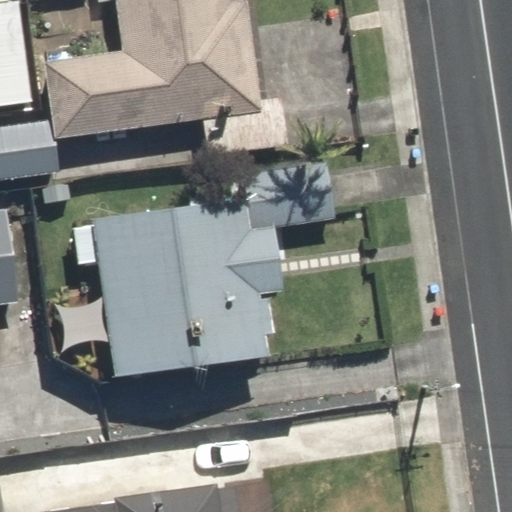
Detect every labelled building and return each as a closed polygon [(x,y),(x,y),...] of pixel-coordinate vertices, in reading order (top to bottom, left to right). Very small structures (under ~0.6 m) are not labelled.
[(24,0),(0,0),(0,100),(32,98),(24,0)] [(50,49),(59,129),(264,107),(252,0),(120,0),(125,41),(50,49)] [(48,113),(0,118),(0,173),(54,169),(48,113)] [(293,284),(279,189),(95,217),(117,367),(278,343),(270,288),(293,284)] [(10,203),(0,203),(0,303),(19,302),(10,203)] [(292,511),(284,464),(36,509),(36,511),(292,511)]
